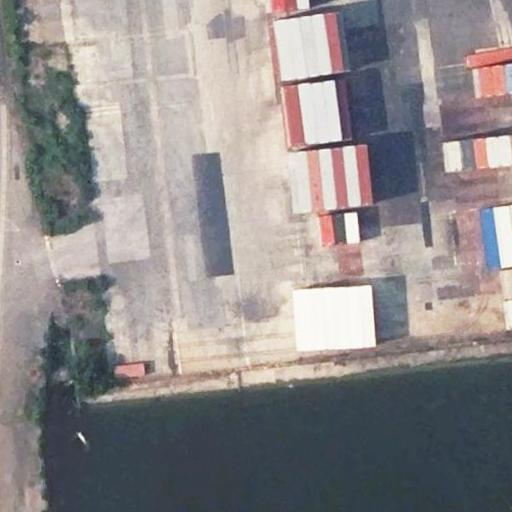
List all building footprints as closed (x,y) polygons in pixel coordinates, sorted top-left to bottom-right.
[(265,0),(267,12),(262,13),(267,77),(341,71),(336,7),(316,8),(314,0),(265,0)] [(479,90),(502,90),(503,67),(479,67),(479,90)] [(297,211),(348,206),(342,142),(339,142),(332,78),(284,83),(297,211)] [(511,129),(482,132),(479,99),(431,103),(437,169),(486,164),(488,196),(501,195),(498,161),(511,160),(511,129)] [(449,240),(491,237),(490,207),(447,210),(449,240)] [(235,330),(177,334),(179,357),(237,352),(235,330)]
